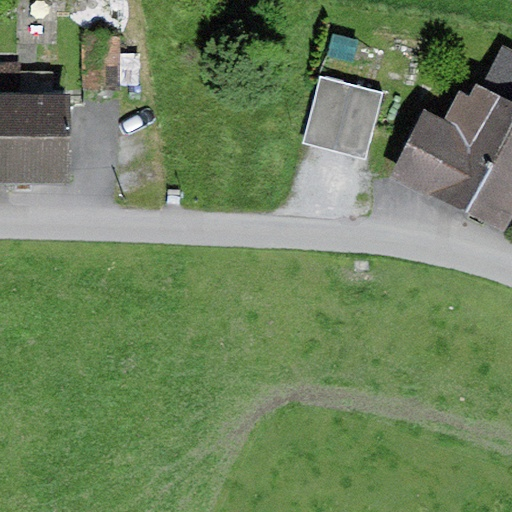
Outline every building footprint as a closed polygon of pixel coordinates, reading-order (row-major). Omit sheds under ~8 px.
[(122,40),(83,40),(82,91),(121,92),(122,40)] [(511,52),(504,49),(481,94),(477,92),(471,103),(459,97),(444,127),(425,117),(392,184),(505,241),(511,227),(511,52)] [(0,190),(70,190),(70,102),(21,103),(21,64),(0,64),(0,190)] [(365,161),(381,95),(320,80),(304,146),(365,161)] [(180,192),(169,191),(168,202),(179,203),(180,192)]
